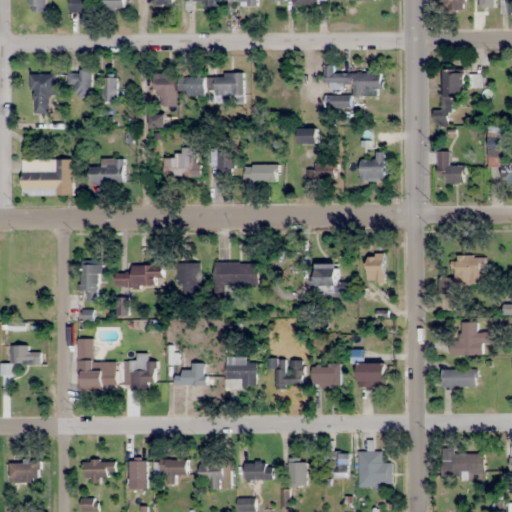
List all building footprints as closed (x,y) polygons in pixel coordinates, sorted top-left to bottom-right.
[(46,13),(46,0),(29,0),(29,13),(46,13)] [(94,12),(93,0),(70,0),(70,12),(94,12)] [(100,0),(100,9),(125,9),(124,0),(100,0)] [(186,0),(187,11),(195,11),(195,3),(215,3),(214,0),(186,0)] [(229,0),(229,10),(237,10),(237,5),(257,5),(257,0),(229,0)] [(441,0),(441,11),(465,11),(465,0),(441,0)] [(473,0),(473,2),(479,2),(479,13),(495,13),(494,0),(473,0)] [(381,73),(335,73),(334,66),(324,66),(324,84),(328,83),(328,107),(350,107),(350,96),(343,96),(343,85),(353,85),(353,96),(381,95),(381,73)] [(464,70),(444,70),(443,110),(435,110),(435,126),(451,126),(452,101),(464,102),(464,70)] [(86,71),(72,71),(72,90),(86,90),(86,71)] [(56,95),(56,74),(31,74),(31,113),(50,113),(50,95),(56,95)] [(175,105),(175,74),(154,74),(154,105),(175,105)] [(243,75),(212,75),(212,95),(243,95),(243,75)] [(179,96),(204,96),(204,76),(179,76),(179,96)] [(117,77),(103,77),(103,102),(117,102),(117,77)] [(150,127),(165,127),(165,115),(150,115),(150,127)] [(317,144),(317,129),(300,128),(299,144),(317,144)] [(488,157),(498,157),(498,142),(489,142),(488,157)] [(165,179),(201,179),(201,146),(182,146),(182,156),(165,156),(165,179)] [(234,149),(218,149),(218,176),(234,176),(234,149)] [(465,166),(450,166),(450,151),(438,152),(438,184),(465,184),(465,166)] [(385,152),(375,152),(375,160),(361,160),(361,180),(385,180),(385,152)] [(91,167),(91,185),(125,185),(125,159),(101,159),(101,167),(91,167)] [(23,160),(23,195),(74,195),(74,160),(23,160)] [(315,181),(330,181),(330,161),(315,161),(315,181)] [(246,165),(246,181),(279,181),(279,165),(246,165)] [(385,282),(385,253),(368,253),(368,282),(385,282)] [(457,283),(483,283),(483,256),(457,256),(457,283)] [(201,262),(178,262),(178,295),(201,295),(201,262)] [(259,286),(259,262),(215,262),(215,286),(259,286)] [(317,286),(338,286),(338,264),(317,264),(317,286)] [(81,292),(87,292),(87,302),(100,302),(100,265),(81,265),(81,292)] [(132,272),(116,272),(116,287),(163,287),(163,265),(132,265),(132,272)] [(478,322),(461,322),(461,339),(451,339),(451,355),(487,355),(487,333),(478,332),(478,322)] [(94,362),(94,338),(79,338),(79,387),(118,387),(118,362),(94,362)] [(12,346),(12,364),(41,364),(41,353),(29,353),(29,346),(12,346)] [(149,361),(149,353),(137,353),(137,361),(125,361),(125,390),(150,391),(150,385),(156,385),(156,361),(149,361)] [(245,357),(226,357),(226,379),(241,379),(241,386),(256,386),(256,363),(245,363),(245,357)] [(276,368),(276,386),(303,386),(303,361),(291,361),(291,368),(276,368)] [(205,386),(205,363),(191,363),(191,371),(174,371),(174,386),(205,386)] [(386,384),(386,363),(359,363),(359,384),(386,384)] [(313,385),(340,387),(342,366),(314,364),(313,385)] [(478,369),(443,369),(443,387),(478,387),(478,369)] [(485,479),(485,453),(456,453),(456,448),(442,448),(443,479),(485,479)] [(393,463),(383,463),(383,452),(360,452),(360,485),(393,485),(393,463)] [(333,478),(350,478),(350,453),(333,453),(333,478)] [(188,475),(188,459),(160,459),(160,476),(168,476),(168,484),(176,484),(176,475),(188,475)] [(210,490),(223,490),(223,459),(201,459),(201,480),(210,480),(210,490)] [(308,485),(308,460),(290,460),(290,485),(308,485)] [(86,461),(85,480),(109,480),(109,473),(116,473),(116,461),(86,461)] [(10,462),(10,483),(40,483),(40,462),(10,462)] [(245,480),(274,480),(274,463),(245,463),(245,480)] [(82,499),(82,510),(97,510),(97,499),(82,499)] [(255,499),(239,499),(239,510),(255,510),(255,499)]
